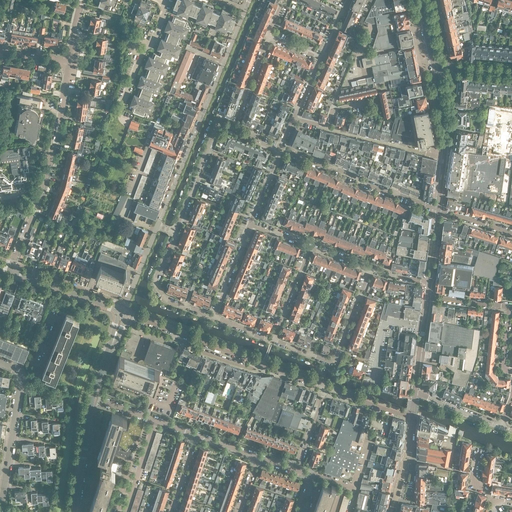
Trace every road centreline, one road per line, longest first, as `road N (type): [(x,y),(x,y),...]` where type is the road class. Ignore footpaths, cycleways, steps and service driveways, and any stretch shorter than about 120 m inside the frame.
road 1 (residential): [(244,9),(157,224)]
road 2 (residential): [(68,61),(46,174),(10,269)]
road 3 (residential): [(438,209),(279,149)]
road 4 (residential): [(0,511),(20,379),(0,362)]
road 5 (residential): [(174,232),(217,123),(231,127)]
road 6 (residential): [(213,317),(167,300),(154,282),(174,232)]
